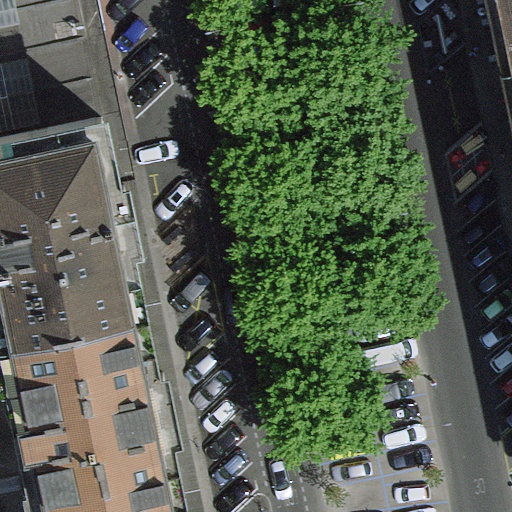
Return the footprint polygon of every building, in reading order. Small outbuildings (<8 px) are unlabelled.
[(0,0),(0,139),(112,116),(89,0),(0,0)] [(511,0),(498,0),(511,66),(511,0)] [(151,306),(112,116),(0,139),(0,263),(9,262),(24,333),(151,306)] [(0,511),(60,511),(24,333),(9,262),(0,263),(0,511)] [(129,511),(191,499),(151,306),(24,333),(60,511),(129,511)] [(193,511),(191,499),(129,511),(193,511)]
